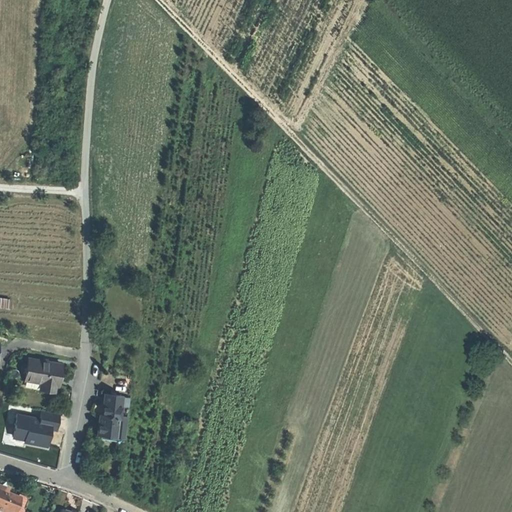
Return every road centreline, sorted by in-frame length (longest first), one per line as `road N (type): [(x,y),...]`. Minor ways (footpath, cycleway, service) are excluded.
road 1 (track): [(511,362),(158,0)]
road 2 (track): [(108,0),(89,104),(88,355)]
road 3 (residential): [(64,479),(88,355)]
